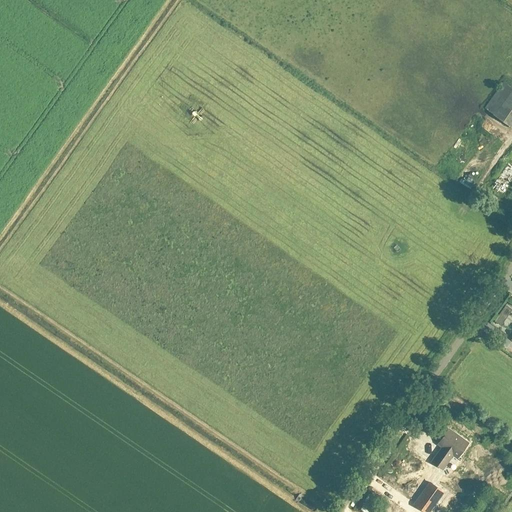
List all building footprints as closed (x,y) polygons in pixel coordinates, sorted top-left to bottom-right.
[(511,84),(508,82),(490,106),(511,122),(511,84)] [(497,189),(506,180),(502,177),(494,185),(497,189)] [(498,189),(502,193),(511,184),(506,180),(498,189)] [(432,462),(442,469),(453,455),(457,458),(468,443),(449,429),(438,444),(442,447),(432,462)] [(430,482),(415,504),(425,511),(428,511),(443,492),(430,482)]
